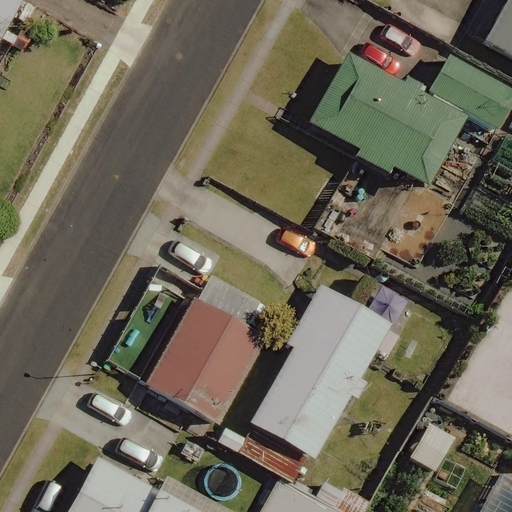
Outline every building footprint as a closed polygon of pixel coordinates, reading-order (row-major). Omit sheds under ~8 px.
[(0,0),(0,43),(21,6),(9,0),(0,0)] [(511,63),(511,0),(504,0),(479,45),(511,63)] [(456,121),(343,57),(303,127),(417,191),(456,121)] [(511,96),(446,59),(424,96),(489,134),(511,96)] [(245,428),(305,463),(383,328),(315,290),(282,347),(290,351),(245,428)] [(259,342),(188,302),(139,386),(210,426),(259,342)] [(297,468),(226,426),(213,449),(284,491),(297,468)] [(454,444),(429,429),(409,464),(434,478),(454,444)] [(185,511),(94,460),(64,511),(185,511)] [(324,511),(291,494),(281,511),(324,511)]
